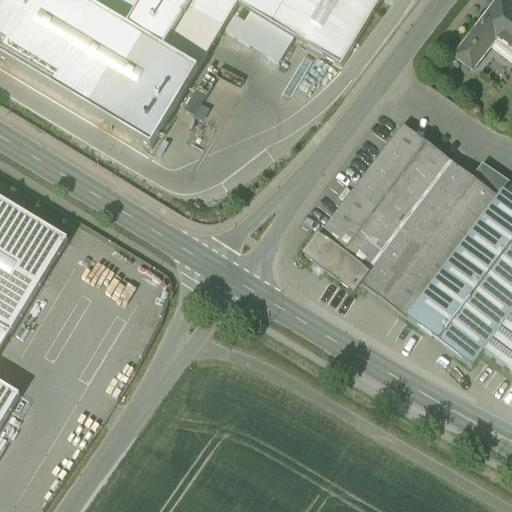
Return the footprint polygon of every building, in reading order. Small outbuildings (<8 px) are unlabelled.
[(8,0),(2,11),(0,10),(0,61),(152,153),(238,9),(342,71),(384,0),(8,0)] [(511,20),(496,8),(457,59),(458,60),(469,47),(482,57),(495,41),(511,54),(511,20)] [(245,28),(235,22),(226,37),(279,69),(295,44),(251,18),(245,28)] [(213,90),(203,84),(184,115),(195,121),(213,90)] [(403,129),(305,259),(354,295),(360,288),(451,166),(403,129)] [(451,166),(360,288),(408,324),(499,202),(471,181),(451,166)] [(511,187),(482,167),(471,181),(499,202),(511,212),(511,187)] [(511,212),(499,202),(408,324),(472,373),(485,357),(511,320),(511,212)] [(0,435),(21,401),(0,387),(0,356),(11,339),(68,244),(14,211),(0,203),(0,435)] [(511,320),(485,357),(511,377),(511,320)]
